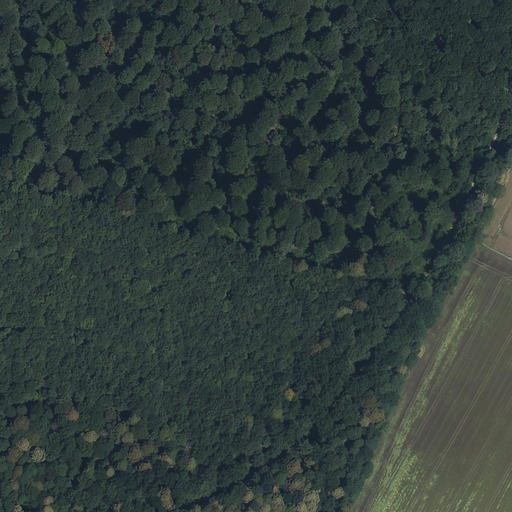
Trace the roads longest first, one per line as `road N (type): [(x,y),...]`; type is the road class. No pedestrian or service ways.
road 1 (track): [(511,112),(397,324),(318,426),(284,457),(178,511)]
road 2 (track): [(0,181),(413,297)]
